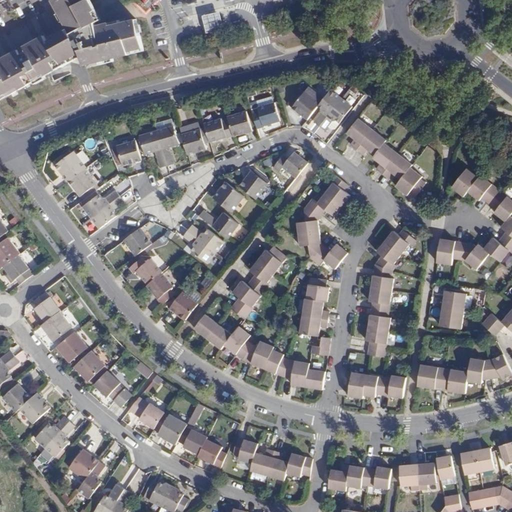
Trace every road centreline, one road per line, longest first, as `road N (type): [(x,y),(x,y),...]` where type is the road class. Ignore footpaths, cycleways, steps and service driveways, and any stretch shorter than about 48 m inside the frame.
road 1 (residential): [(298,511),(222,490),(154,456),(88,408),(4,310)]
road 2 (tertiary): [(339,56),(112,104),(5,148)]
road 3 (residential): [(327,419),(259,399),(172,350),(82,251)]
road 4 (residential): [(511,403),(422,422),(327,419)]
road 5 (residential): [(360,247),(349,267),(327,419)]
road 6 (residential): [(216,293),(324,154)]
road 7 (residential): [(199,173),(291,135),(324,154)]
road 8 (residential): [(82,251),(5,148)]
